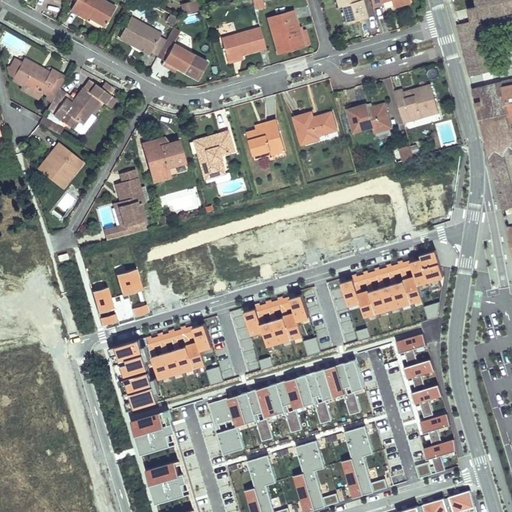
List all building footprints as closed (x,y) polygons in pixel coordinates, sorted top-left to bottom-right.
[(75,0),(70,11),(77,15),(80,10),(88,15),(87,17),(104,27),(114,9),(99,0),(75,0)] [(183,11),(197,11),(196,0),(190,0),(182,0),(183,11)] [(252,0),(255,8),(265,6),(263,0),(252,0)] [(358,0),(336,0),(338,7),(342,6),(346,25),(367,19),(362,0),(359,1),(358,0)] [(370,0),(373,9),(382,6),(381,3),(390,0),(393,8),(410,3),(409,0),(370,0)] [(478,16),(511,7),(511,0),(474,0),(476,8),(478,16)] [(458,27),(470,78),(493,73),(481,21),(511,13),(511,7),(478,16),(476,8),(468,10),(472,23),(458,27)] [(80,10),(77,15),(85,20),(87,17),(88,15),(80,10)] [(304,46),(301,34),(294,11),(266,19),(276,54),(304,46)] [(174,25),(178,17),(170,13),(166,21),(174,25)] [(194,15),(184,18),(186,25),(196,21),(194,15)] [(130,18),(119,38),(133,45),(135,45),(143,49),(143,51),(149,54),(150,52),(159,36),(160,34),(130,18)] [(240,55),(266,48),(260,27),(221,38),(229,62),(242,59),(240,55)] [(164,60),(163,62),(198,80),(207,63),(172,43),(179,31),(173,28),(157,57),(164,60)] [(307,32),(301,34),(304,46),(311,44),(307,32)] [(159,36),(150,52),(156,56),(165,40),(159,36)] [(22,63),(14,78),(13,80),(24,86),(22,90),(33,96),(39,85),(46,89),(48,87),(56,91),(64,76),(52,69),(50,72),(25,58),(22,63)] [(7,80),(14,78),(22,63),(15,59),(11,65),(3,68),(7,80)] [(86,80),(81,88),(86,92),(92,84),(86,80)] [(511,80),(501,83),(501,85),(502,89),(511,86),(511,80)] [(112,87),(104,82),(99,89),(107,94),(112,87)] [(99,89),(92,84),(86,92),(81,88),(73,99),(59,91),(47,113),(60,121),(65,114),(78,122),(82,125),(89,114),(93,116),(102,103),(106,106),(109,108),(115,99),(107,94),(99,89)] [(39,85),(33,96),(38,99),(41,93),(47,96),(44,99),(50,102),(56,91),(48,87),(46,89),(39,85)] [(403,89),(395,92),(402,118),(409,116),(411,121),(439,113),(430,85),(404,92),(403,89)] [(501,85),(473,91),(501,209),(511,206),(511,198),(501,155),(511,151),(511,130),(510,122),(511,121),(511,86),(502,89),(501,85)] [(367,105),(348,111),(354,132),(372,127),(374,133),(391,128),(385,104),(368,109),(367,105)] [(225,110),(218,112),(223,130),(230,128),(225,110)] [(302,144),(319,139),(318,136),(337,130),(332,113),(314,118),(313,113),(294,118),(302,144)] [(65,114),(60,121),(73,129),(78,122),(65,114)] [(89,114),(82,125),(89,129),(96,118),(93,116),(89,114)] [(44,117),(39,125),(59,135),(63,127),(44,117)] [(253,132),(254,136),(275,130),(274,126),(253,132)] [(391,129),(377,132),(378,138),(392,135),(391,129)] [(275,130),(254,136),(245,139),(250,161),(268,157),(281,152),(275,130)] [(163,136),(141,142),(153,182),(169,178),(166,169),(183,163),(178,142),(168,144),(163,136)] [(199,156),(194,157),(203,189),(228,182),(222,163),(224,162),(223,158),(230,156),(225,137),(196,145),(199,156)] [(400,150),(404,160),(415,155),(411,146),(400,150)] [(38,174),(58,190),(80,164),(59,148),(53,155),(57,157),(50,166),(46,163),(38,174)] [(281,152),(268,157),(269,162),(283,157),(281,152)] [(53,155),(46,163),(50,166),(57,157),(53,155)] [(80,164),(58,190),(62,193),(83,167),(80,164)] [(123,183),(119,184),(125,205),(122,206),(119,207),(125,227),(144,222),(145,222),(141,205),(145,204),(135,170),(121,175),(123,183)] [(125,205),(119,184),(116,185),(121,201),(122,206),(125,205)] [(119,207),(122,206),(121,201),(112,204),(118,226),(103,230),(106,241),(146,230),(144,222),(125,227),(119,207)] [(360,300),(363,313),(421,299),(417,282),(433,278),(433,277),(442,275),(436,253),(339,277),(346,304),(360,300)] [(304,294),(243,307),(248,331),(263,328),(266,342),(303,334),(307,354),(317,352),(304,294)] [(325,332),(321,317),(315,318),(318,334),(325,332)] [(159,375),(204,365),(200,347),(210,345),(206,323),(182,328),(186,346),(154,353),(159,375)] [(360,339),(371,335),(367,324),(356,328),(360,339)] [(262,369),(274,365),(270,355),(258,359),(262,369)] [(211,382),(222,382),(221,367),(209,368),(211,382)] [(472,490),(450,493),(452,510),(474,507),(472,490)] [(424,511),(448,511),(444,497),(422,503),(424,511)]
